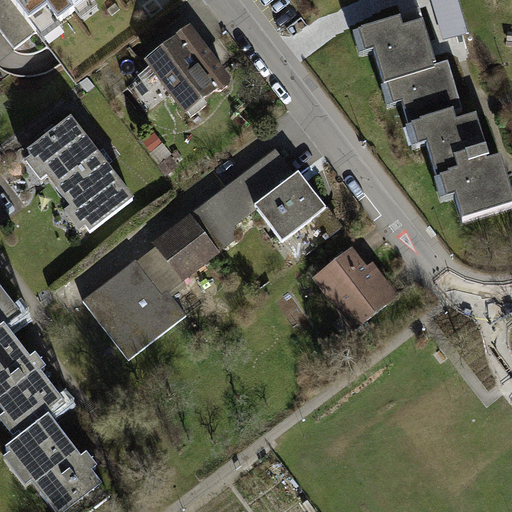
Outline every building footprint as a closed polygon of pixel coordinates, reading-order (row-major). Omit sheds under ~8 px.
[(0,0),(0,13),(18,37),(66,0),(0,0)] [(398,12),(354,25),(362,50),(374,46),(391,106),(400,103),(406,124),(411,123),(417,144),(425,142),(441,198),(452,195),(459,219),(511,204),(511,195),(505,171),(500,156),(489,159),(475,112),(463,116),(447,59),(435,63),(428,40),(422,19),(402,25),(398,12)] [(189,24),(145,58),(187,111),(230,77),(189,24)] [(70,114),(26,147),(32,156),(25,161),(40,180),(46,175),(70,206),(63,211),(79,231),(85,227),(91,235),(136,200),(70,114)] [(297,172),(257,203),(282,236),(322,205),(297,172)] [(193,218),(94,297),(85,304),(131,361),(188,316),(171,296),(223,255),(193,218)] [(317,248),(344,232),(336,218),(309,234),(317,248)] [(356,249),(316,276),(354,333),(401,301),(376,263),(369,268),(356,249)] [(0,424),(11,440),(2,447),(7,454),(3,457),(24,486),(31,481),(54,511),(94,511),(111,500),(91,472),(97,468),(91,460),(87,454),(79,459),(49,417),(64,406),(32,362),(38,357),(34,351),(30,345),(22,351),(6,330),(23,317),(0,285),(0,424)]
